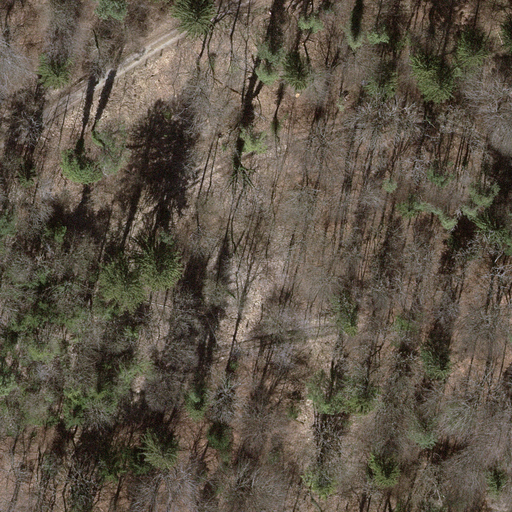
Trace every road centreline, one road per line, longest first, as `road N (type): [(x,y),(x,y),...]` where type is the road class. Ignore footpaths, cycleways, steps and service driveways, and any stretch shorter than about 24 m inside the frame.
road 1 (track): [(244,0),(0,140)]
road 2 (track): [(511,471),(395,511)]
